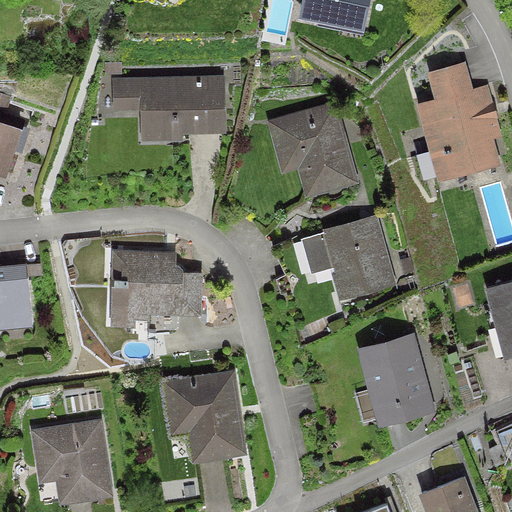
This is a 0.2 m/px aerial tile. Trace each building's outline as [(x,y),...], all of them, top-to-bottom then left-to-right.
[(302,0),(300,13),(319,17),(319,21),(338,25),(340,17),(362,21),(366,0),(302,0)] [(104,63),(104,73),(119,72),(119,62),(104,63)] [(467,91),(459,64),(430,72),(438,99),(423,103),(437,152),(445,149),(452,173),(493,162),(486,138),(495,136),(481,87),(467,91)] [(220,110),(219,80),(135,82),(135,105),(143,105),(143,136),(177,135),(177,128),(184,128),(220,127),(220,110)] [(351,179),(331,107),(271,124),(279,151),(295,146),(307,191),(319,188),(351,179)] [(0,171),(2,173),(19,122),(0,116),(0,171)] [(245,215),(264,236),(285,217),(265,194),(244,214),(245,215)] [(332,265),(340,295),(389,281),(372,220),(345,228),(324,233),(302,239),(309,262),(311,270),(332,265)] [(297,235),(281,242),(271,247),(282,271),(283,274),(309,262),(297,235)] [(193,311),(196,311),(197,275),(182,274),(182,273),(182,272),(181,272),(181,271),(181,270),(181,269),(180,269),(180,268),(179,268),(179,267),(178,267),(178,266),(177,266),(176,266),(175,266),(174,265),(162,265),(162,255),(121,254),(120,279),(113,279),(112,285),(120,285),(119,319),(147,320),(148,309),(177,311),(193,311)] [(404,274),(412,272),(409,259),(400,261),(404,274)] [(0,326),(31,323),(25,264),(23,264),(24,273),(0,275),(0,326)] [(511,280),(486,287),(499,335),(505,357),(511,355),(511,280)] [(379,419),(385,417),(400,413),(428,406),(409,338),(360,351),(379,419)] [(228,376),(167,385),(171,413),(188,411),(195,456),(198,456),(219,453),(239,450),(228,376)] [(55,458),(62,498),(65,498),(90,494),(106,492),(95,424),(34,433),(39,460),(55,458)] [(504,462),(498,445),(487,449),(494,466),(504,462)] [(421,494),(427,511),(472,511),(460,479),(437,488),(421,494)] [(388,511),(385,503),(361,511),(388,511)]
